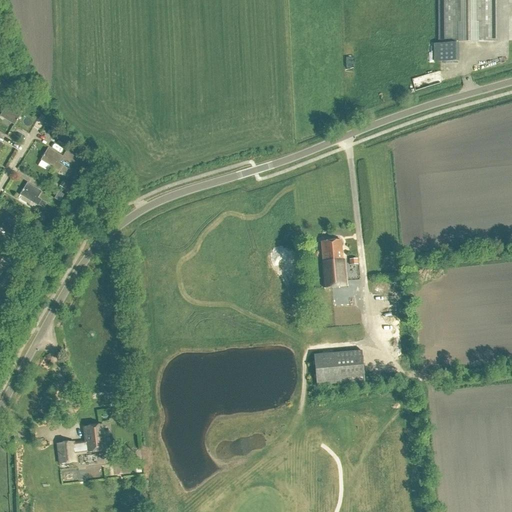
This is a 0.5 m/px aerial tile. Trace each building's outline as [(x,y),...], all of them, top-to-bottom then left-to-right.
[(440,0),(440,42),(494,42),(493,0),(440,0)] [(458,45),(434,45),(434,62),(458,62),(458,45)] [(21,114),(7,105),(0,116),(14,125),(21,114)] [(62,157),(48,149),(41,161),(59,172),(64,175),(67,170),(62,167),(62,166),(58,164),(62,157)] [(64,180),(59,186),(64,189),(68,183),(64,180)] [(41,192),(27,184),(20,195),(38,206),(38,205),(43,209),(46,204),(41,201),(38,198),(41,192)] [(20,236),(17,233),(21,227),(7,218),(0,228),(0,230),(14,238),(17,240),(20,236)] [(341,241),(321,243),(323,262),(321,262),(324,289),(347,287),(344,260),(343,261),(341,241)] [(14,258),(11,264),(16,267),(19,261),(14,258)] [(357,260),(349,260),(351,276),(358,275),(357,260)] [(6,273),(3,279),(9,283),(13,277),(6,273)] [(316,386),(364,382),(362,352),(313,356),(316,386)] [(84,442),(73,443),(75,456),(87,455),(87,454),(102,452),(103,456),(114,455),(111,432),(106,432),(104,432),(103,425),(82,428),(84,442)] [(73,443),(57,445),(59,464),(75,462),(75,456),(73,443)]
